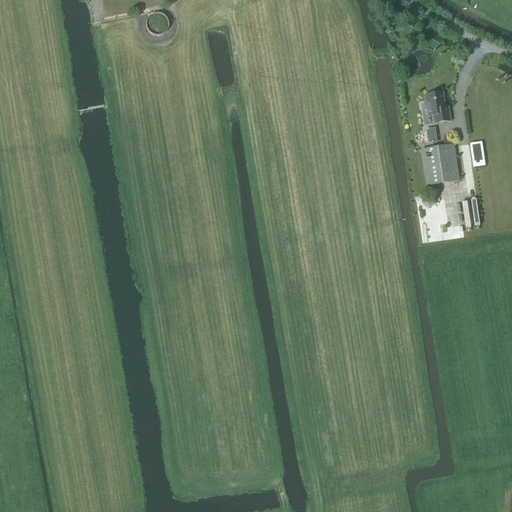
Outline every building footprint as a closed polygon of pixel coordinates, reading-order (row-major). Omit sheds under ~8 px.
[(167,31),(169,26),(169,22),(167,17),(164,14),(159,12),(154,12),(150,14),(147,17),(145,22),(145,27),(147,31),(150,34),(155,36),(159,36),(164,34),(167,31)] [(448,109),(444,109),(442,95),(425,97),(426,104),(423,105),(424,112),(427,111),(428,117),(433,117),(434,124),(450,122),(448,109)] [(434,129),(425,131),(427,145),(436,143),(434,129)] [(471,143),(473,167),(485,166),(483,142),(471,143)] [(425,187),(459,182),(454,146),(420,151),(425,187)]
